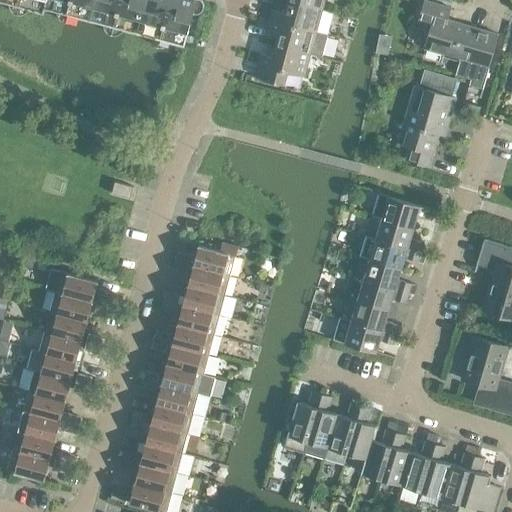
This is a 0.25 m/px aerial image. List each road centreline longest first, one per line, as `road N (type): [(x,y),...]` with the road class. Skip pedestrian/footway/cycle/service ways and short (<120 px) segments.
road 1 (residential): [(85,511),(162,215),(239,0)]
road 2 (residential): [(404,403),(489,125)]
